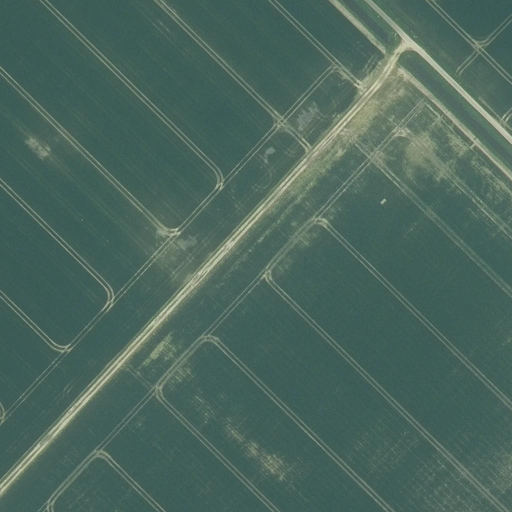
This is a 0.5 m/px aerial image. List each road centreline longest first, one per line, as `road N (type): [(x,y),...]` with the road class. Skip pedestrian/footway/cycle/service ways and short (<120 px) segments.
road 1 (track): [(0,489),(370,92),(407,40)]
road 2 (track): [(511,142),(366,0)]
